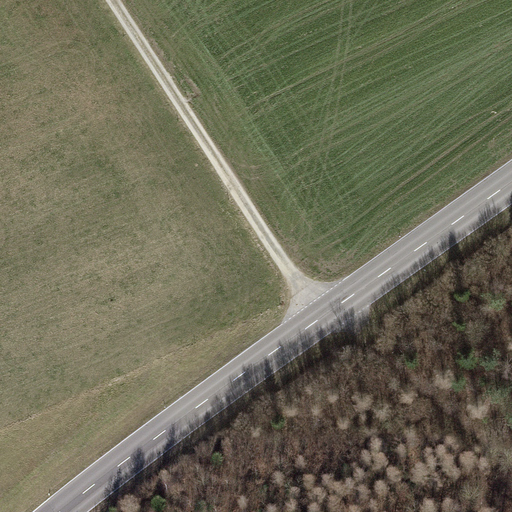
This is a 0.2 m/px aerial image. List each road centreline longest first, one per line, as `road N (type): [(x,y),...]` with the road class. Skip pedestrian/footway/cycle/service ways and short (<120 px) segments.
road 1 (secondary): [(511,182),(61,511)]
road 2 (track): [(112,0),(320,319)]
road 3 (track): [(511,455),(334,308)]
